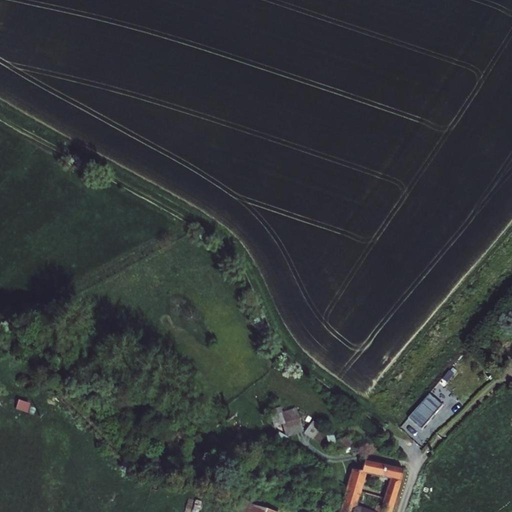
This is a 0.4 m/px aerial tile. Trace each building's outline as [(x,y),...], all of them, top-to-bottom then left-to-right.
[(454,375),(450,372),(443,381),(447,384),(454,375)] [(431,396),(410,421),(422,430),(443,406),(431,396)] [(30,405),(18,401),(15,410),(27,414),(30,405)] [(274,428),(282,426),(285,438),(303,432),(296,408),(282,413),(281,408),(269,411),(274,428)] [(321,428),(312,422),(304,434),(312,440),(321,428)] [(289,440),(279,434),(274,441),(286,447),(289,440)] [(334,437),(326,437),(329,448),(336,446),(338,452),(355,448),(351,436),(335,441),(334,437)] [(352,470),(346,489),(361,493),(366,476),(389,481),(383,500),(395,502),(401,483),(400,483),(403,470),(365,461),(362,472),(352,470)] [(346,489),(339,511),(391,511),(395,502),(383,500),(383,501),(384,502),(381,511),(369,511),(357,507),(361,493),(346,489)] [(246,511),(248,506),(238,503),(234,511),(246,511)]
